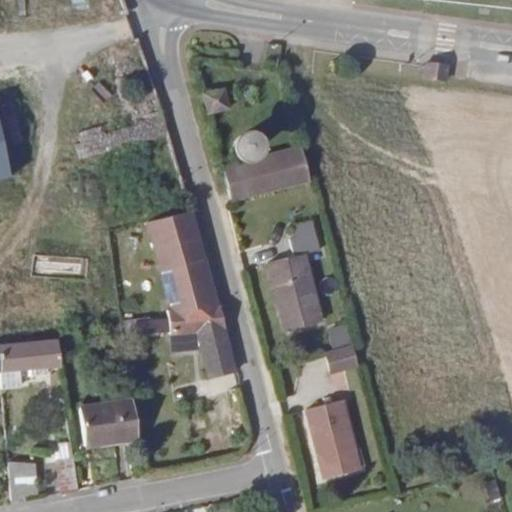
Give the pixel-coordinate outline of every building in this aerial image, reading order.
[(10,76),(0,78),(0,145),(24,140),(10,76)] [(223,90),(203,95),(208,113),(227,108),(223,90)] [(227,152),(251,152),(251,127),(226,127),(227,152)] [(309,181),(300,147),(222,167),(230,201),(309,181)] [(223,326),(190,212),(147,223),(172,311),(167,311),(169,335),(196,332),(223,326)] [(315,233),(312,222),(291,228),(294,239),(315,233)] [(303,255),(320,250),(315,233),(294,239),(289,240),(293,256),(267,263),(284,332),(320,322),(303,255)] [(38,261),(38,274),(80,275),(80,262),(38,261)] [(353,346),(347,325),(330,331),(335,351),(350,347),(353,346)] [(235,372),(223,326),(196,332),(208,378),(235,372)] [(35,368),(46,367),(59,366),(56,342),(0,346),(0,387),(0,389),(20,387),(18,369),(35,368)] [(335,351),(325,354),(331,373),(355,366),(350,347),(335,351)] [(47,375),(46,367),(35,368),(35,376),(47,375)] [(137,438),(132,401),(78,409),(83,447),(137,438)] [(358,470),(340,402),(306,411),(323,478),(358,470)] [(77,491),(70,443),(58,444),(59,453),(55,453),(61,494),(77,491)] [(36,495),(34,464),(7,464),(10,500),(36,495)]
